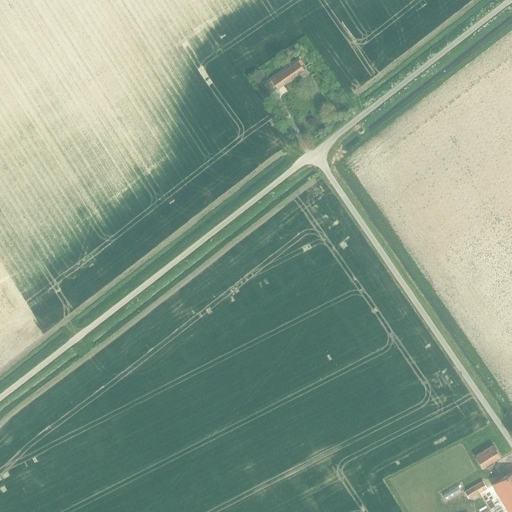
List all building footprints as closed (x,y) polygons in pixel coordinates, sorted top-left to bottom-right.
[(284,70),(291,79),(304,70),(301,65),(303,64),(300,60),(284,70)] [(259,69),(250,75),(255,83),(264,77),(259,69)] [(291,79),(284,70),(269,81),(272,86),(274,84),(278,89),(291,79)] [(491,463),(500,457),(493,445),(475,456),(482,468),(485,466),(486,468),(492,465),(491,463)] [(441,485),(447,482),(449,484),(456,480),(448,467),(434,475),(441,485)] [(508,511),(511,511),(511,471),(492,484),(508,511)] [(467,476),(451,486),(454,492),(471,483),(467,476)] [(469,498),(486,488),(482,481),(465,491),(469,498)]
